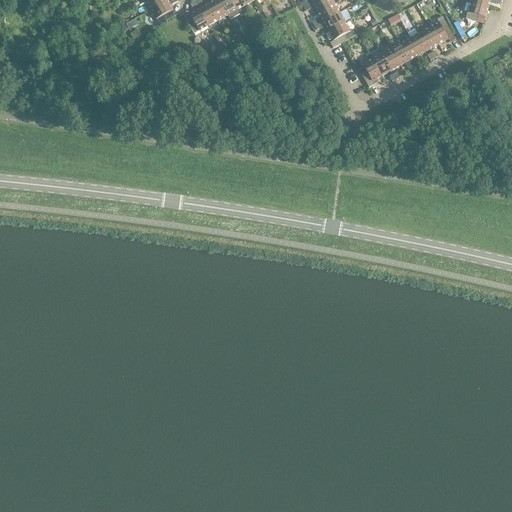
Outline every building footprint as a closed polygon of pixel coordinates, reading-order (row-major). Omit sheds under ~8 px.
[(168,1),(167,0),(147,0),(146,1),(151,10),(168,1)] [(169,0),(168,1),(151,10),(160,25),(168,20),(176,16),(173,11),(170,5),(174,3),(172,0),(169,0)] [(204,7),(199,0),(196,0),(195,1),(209,26),(218,21),(209,4),(204,7)] [(228,16),(219,0),(214,0),(215,1),(209,4),(218,21),(228,16)] [(219,0),(228,16),(230,19),(239,14),(237,10),(231,0),(219,0)] [(247,5),(243,0),(231,0),(237,10),(247,5)] [(335,4),(332,0),(318,0),(313,3),(318,13),(335,4)] [(466,0),(466,1),(471,3),(489,8),(491,2),(496,3),(500,5),(502,0),(499,0),(466,0)] [(209,26),(195,1),(191,3),(196,11),(185,18),(194,34),(209,26)] [(489,8),(471,3),(466,19),(462,18),(477,22),(479,17),(486,19),(489,8)] [(340,13),(335,4),(318,13),(321,18),(313,23),(315,27),(340,13)] [(345,22),(340,13),(315,27),(317,31),(325,26),(329,32),(345,22)] [(398,15),(388,21),(392,27),(401,21),(398,15)] [(263,17),(256,21),(259,27),(266,23),(263,17)] [(439,23),(430,28),(439,45),(448,40),(450,43),(456,40),(443,17),(437,20),(439,23)] [(137,20),(127,25),(130,30),(139,25),(137,20)] [(351,32),(345,22),(329,32),(334,41),(331,43),(333,49),(356,36),(353,31),(351,32)] [(439,45),(430,28),(420,34),(429,50),(439,45)] [(134,39),(141,35),(138,30),(131,34),(134,39)] [(429,50),(420,34),(411,39),(420,56),(429,50)] [(420,56),(411,39),(401,44),(415,70),(419,67),(414,59),(420,56)] [(415,70),(401,44),(392,49),(401,66),(407,63),(412,72),(415,70)] [(401,66),(392,49),(382,54),(392,71),(401,66)] [(392,71),(382,54),(373,60),(382,77),(392,71)] [(382,77),(373,60),(363,65),(367,72),(361,74),(369,88),(374,85),(373,82),(382,77)]
